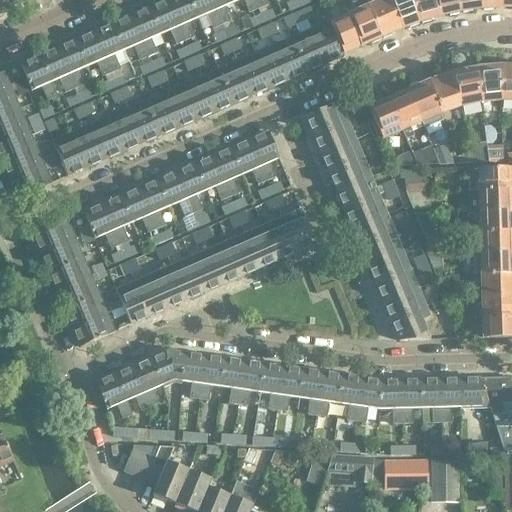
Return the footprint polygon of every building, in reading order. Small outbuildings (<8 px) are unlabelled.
[(189,0),(171,0),(168,1),(185,41),(193,37),(187,23),(197,19),(189,0)] [(210,0),(189,0),(197,19),(206,15),(212,29),(221,25),(210,0)] [(240,36),(237,28),(230,21),(224,7),(234,3),(232,0),(210,0),(221,25),(225,33),(228,41),(240,36)] [(253,0),(232,0),(234,3),(240,0),(243,0),(249,13),(258,9),(253,0)] [(253,0),(258,9),(267,6),(264,0),(253,0)] [(303,8),(300,0),(288,6),(292,14),(303,8)] [(315,3),(313,0),(301,0),(300,0),(303,8),(315,3)] [(379,0),(367,6),(380,37),(382,36),(382,38),(391,35),(390,32),(399,28),(400,28),(388,0),(379,0)] [(413,0),(388,0),(400,28),(419,21),(422,20),(413,0)] [(435,0),(413,0),(422,20),(439,15),(435,0)] [(435,0),(439,15),(449,13),(449,15),(458,14),(457,12),(460,11),(458,0),(435,0)] [(458,0),(460,11),(461,11),(462,13),(471,12),(470,10),(480,8),(481,11),(482,10),(481,0),(458,0)] [(502,0),(481,0),(482,10),(492,10),(492,7),(501,7),(502,7),(502,0)] [(511,0),(502,0),(502,7),(511,7),(511,9),(511,0)] [(150,9),(150,10),(160,35),(170,31),(175,45),(185,41),(168,1),(150,9)] [(346,15),(349,22),(359,46),(369,42),(370,44),(378,40),(377,38),(380,37),(367,6),(346,15)] [(149,9),(131,17),(148,57),(156,53),(151,39),(160,35),(150,10),(149,9)] [(317,19),(313,9),(305,12),(309,22),(317,19)] [(276,20),(273,12),(261,17),(264,25),(276,20)] [(309,22),(305,12),(297,16),(301,26),(309,22)] [(252,28),(249,23),(246,15),(240,18),(245,31),(252,28)] [(131,17),(113,25),(124,51),(133,47),(139,61),(148,57),(131,17)] [(264,25),(261,17),(249,23),(252,28),(253,30),(264,25)] [(328,21),(310,29),(325,64),(342,57),(332,30),(328,21)] [(349,22),(332,30),(342,57),(343,57),(342,54),(359,46),(349,22)] [(113,25),(94,33),(111,73),(120,70),(114,55),(124,51),(113,25)] [(278,36),(274,26),(266,29),(270,39),(278,36)] [(270,39),(266,29),(258,33),(262,43),(270,39)] [(310,29),(292,37),(307,72),(325,64),(310,29)] [(94,33),(77,41),(87,67),(96,63),(102,77),(111,73),(94,33)] [(228,41),(225,33),(213,38),(216,46),(228,41)] [(292,37),(273,46),(287,81),(307,72),(292,37)] [(77,41),(58,49),(75,89),(83,86),(77,71),(87,67),(77,41)] [(242,51),(238,42),(230,45),(234,55),(242,51)] [(203,52),(200,44),(188,49),(192,57),(203,52)] [(234,55),(230,45),(221,49),(226,58),(234,55)] [(273,46),(255,54),(270,88),(287,81),(273,46)] [(58,49),(40,57),(51,83),(59,79),(65,93),(75,89),(58,49)] [(192,57),(188,49),(176,54),(180,62),(192,57)] [(255,54),(237,62),(251,96),(270,88),(255,54)] [(40,57),(24,65),(21,66),(25,76),(31,92),(41,87),(47,101),(57,97),(50,83),(51,83),(40,57)] [(205,67),(201,57),(193,61),(197,71),(205,67)] [(167,68),(163,60),(152,65),(155,73),(167,68)] [(197,71),(193,61),(185,65),(189,74),(197,71)] [(237,62),(218,70),(233,104),(251,96),(237,62)] [(152,65),(151,63),(139,68),(142,76),(154,71),(152,65)] [(484,67),(476,69),(481,102),(481,104),(502,102),(502,99),(500,67),(493,68),(493,66),(484,67)] [(503,67),(500,67),(502,99),(502,102),(511,102),(511,67),(511,68),(511,66),(503,66),(503,67)] [(456,73),(452,74),(461,106),(461,108),(481,104),(481,102),(476,69),(465,72),(464,70),(455,71),(456,73)] [(218,70),(200,77),(215,112),(233,104),(218,70)] [(0,95),(12,90),(25,85),(23,79),(12,84),(13,85),(10,86),(7,77),(5,77),(3,73),(0,73),(0,95)] [(169,83),(165,73),(156,77),(161,87),(169,83)] [(440,78),(429,82),(441,116),(461,108),(461,106),(452,74),(449,75),(448,74),(440,76),(440,78)] [(129,84),(126,76),(114,81),(118,89),(129,84)] [(161,87),(156,77),(148,80),(152,90),(161,87)] [(200,77),(181,85),(196,120),(215,112),(200,77)] [(118,89),(114,81),(102,86),(106,94),(118,89)] [(410,90),(408,92),(421,124),(431,120),(441,116),(429,82),(418,87),(417,85),(409,89),(410,90)] [(12,90),(0,95),(0,116),(20,108),(15,98),(29,92),(26,85),(12,90)] [(181,85),(164,93),(178,128),(196,120),(181,85)] [(131,99),(127,90),(119,93),(123,103),(131,99)] [(94,99),(90,91),(79,97),(82,104),(94,99)] [(397,96),(388,100),(401,132),(421,124),(408,92),(406,92),(405,91),(396,94),(397,96)] [(123,103),(119,93),(111,97),(115,106),(123,103)] [(164,93),(145,101),(160,136),(178,128),(164,93)] [(82,104),(79,97),(67,102),(70,110),(82,104)] [(361,106),(358,99),(350,102),(354,109),(361,106)] [(370,107),(368,109),(370,114),(382,141),(401,132),(388,100),(378,104),(378,102),(370,106),(370,107)] [(145,101),(126,109),(141,144),(160,136),(145,101)] [(305,117),(313,137),(347,122),(341,106),(340,107),(339,102),(305,117)] [(96,115),(92,105),(83,109),(88,118),(96,115)] [(354,109),(350,110),(353,115),(354,119),(365,114),(363,111),(361,107),(361,106),(354,109)] [(51,107),(40,111),(39,111),(43,120),(54,115),(51,107)] [(20,108),(0,116),(0,138),(40,122),(37,114),(27,119),(28,121),(26,122),(20,108)] [(88,118),(83,109),(75,112),(79,122),(88,118)] [(126,109),(109,117),(123,152),(141,144),(126,109)] [(365,114),(354,119),(358,127),(368,123),(365,114)] [(109,117),(91,125),(105,160),(123,152),(109,117)] [(53,119),(44,123),(48,133),(57,130),(53,119)] [(40,122),(0,138),(0,160),(0,161),(36,146),(30,132),(32,131),(34,135),(44,131),(40,122)] [(321,155),(355,141),(347,122),(313,137),(321,155)] [(91,125),(72,133),(87,168),(105,160),(91,125)] [(56,151),(65,172),(67,176),(87,168),(72,133),(52,142),(56,151)] [(267,134),(249,141),(266,182),(275,178),(269,163),(275,161),(274,160),(278,158),(267,134)] [(249,141),(230,149),(241,175),(251,171),(257,185),(266,182),(249,141)] [(355,141),(321,155),(328,174),(363,159),(355,141)] [(367,148),(370,156),(380,152),(377,143),(367,148)] [(36,146),(0,161),(8,179),(43,164),(56,159),(53,153),(41,158),(36,146)] [(427,147),(411,154),(416,167),(436,167),(427,147)] [(230,149),(212,157),(223,183),(229,198),(237,194),(232,179),(241,175),(230,149)] [(380,152),(370,156),(374,165),(384,160),(380,152)] [(416,167),(412,156),(411,154),(394,161),(396,168),(416,167)] [(453,154),(437,161),(440,167),(458,166),(453,154)] [(471,154),(456,160),(459,167),(470,166),(473,166),(471,154)] [(501,155),(487,156),(488,165),(502,164),(501,155)] [(212,157),(193,165),(204,191),(215,187),(221,202),(229,198),(223,183),(212,157)] [(43,164),(8,179),(17,199),(52,184),(46,171),(58,165),(55,159),(43,164)] [(363,159),(328,174),(336,193),(371,178),(363,159)] [(193,165),(175,173),(186,199),(193,214),(201,210),(195,195),(204,191),(193,165)] [(511,169),(477,170),(477,190),(511,190),(511,181),(511,172),(511,169)] [(175,173),(157,181),(168,207),(178,203),(184,218),(192,214),(186,199),(175,173)] [(404,177),(405,191),(423,191),(423,177),(404,177)] [(371,178),(336,193),(344,211),(379,196),(371,178)] [(157,181),(139,189),(150,215),(156,230),(165,226),(158,211),(168,207),(157,181)] [(395,190),(391,181),(381,185),(384,194),(395,190)] [(283,191),(279,183),(268,187),(272,196),(283,191)] [(260,201),(272,196),(268,187),(257,192),(260,201)] [(139,189),(121,197),(132,223),(141,219),(147,233),(156,230),(150,215),(139,189)] [(398,198),(395,190),(384,194),(388,202),(398,198)] [(511,190),(477,190),(478,212),(511,212),(511,209),(511,200),(511,190)] [(427,192),(405,192),(411,207),(427,207),(427,192)] [(285,206),(281,196),(273,199),(277,209),(285,206)] [(379,196),(344,211),(352,230),(387,215),(379,196)] [(121,197),(102,205),(113,231),(120,245),(127,242),(122,227),(132,223),(121,197)] [(246,207),(243,199),(231,203),(235,212),(246,207)] [(277,209),(273,199),(265,203),(269,213),(277,209)] [(224,217),(235,212),(231,203),(220,208),(224,217)] [(102,205),(83,213),(88,224),(91,233),(94,240),(104,235),(111,249),(119,245),(113,231),(102,205)] [(300,210),(281,218),(296,253),(315,245),(300,210)] [(249,222),(244,212),(236,215),(240,225),(249,222)] [(433,212),(414,213),(423,234),(433,233),(433,212)] [(511,212),(478,212),(478,233),(511,232),(511,213),(511,214),(511,212)] [(209,223),(206,215),(195,219),(198,228),(209,223)] [(240,225),(236,215),(228,219),(232,229),(240,225)] [(387,215),(352,230),(360,248),(395,233),(387,215)] [(281,218),(263,226),(278,261),(296,253),(281,218)] [(187,233),(198,228),(195,219),(183,224),(187,233)] [(32,236),(39,254),(75,239),(67,220),(58,225),(32,236)] [(405,220),(395,224),(399,232),(408,227),(405,220)] [(81,237),(91,233),(88,224),(77,229),(81,237)] [(263,226),(244,234),(259,269),(278,261),(263,226)] [(212,238),(207,228),(199,231),(204,241),(212,238)] [(409,228),(399,232),(402,240),(412,236),(409,228)] [(173,239),(169,230),(158,235),(162,244),(173,239)] [(204,241),(199,231),(191,235),(196,245),(204,241)] [(511,232),(478,233),(479,254),(511,253),(511,232)] [(91,233),(81,237),(84,245),(95,241),(94,240),(91,233)] [(395,233),(360,248),(368,267),(403,253),(395,233)] [(244,234),(226,242),(241,277),(259,269),(244,234)] [(423,234),(426,255),(433,254),(431,234),(423,234)] [(150,248),(162,244),(158,235),(147,240),(150,248)] [(75,239),(39,254),(48,273),(83,259),(75,239)] [(226,242),(208,250),(223,285),(241,277),(226,242)] [(175,254),(171,244),(163,247),(167,257),(175,254)] [(137,254),(133,246),(122,251),(125,259),(137,254)] [(167,257),(163,247),(155,251),(159,261),(167,257)] [(208,250),(189,258),(204,293),(223,285),(208,250)] [(114,264),(125,259),(122,251),(110,256),(114,264)] [(403,253),(368,267),(376,286),(411,272),(403,253)] [(511,253),(479,254),(480,275),(511,274),(511,253)] [(442,255),(427,256),(432,268),(442,268),(442,255)] [(421,257),(411,261),(415,269),(424,265),(421,257)] [(189,258),(171,266),(186,301),(204,293),(189,258)] [(83,259),(48,273),(55,291),(91,276),(83,259)] [(139,269),(135,259),(127,263),(131,273),(139,269)] [(131,273),(127,263),(118,266),(123,276),(131,273)] [(100,264),(91,268),(93,274),(103,270),(100,264)] [(425,265),(415,270),(418,278),(428,273),(425,265)] [(171,266),(153,274),(168,308),(186,301),(171,266)] [(91,276),(55,291),(63,309),(98,294),(93,282),(106,277),(103,270),(91,276)] [(411,272),(376,286),(384,305),(418,290),(411,272)] [(153,274),(135,282),(149,316),(168,308),(153,274)] [(511,274),(480,275),(480,297),(511,295),(511,274)] [(448,285),(457,284),(458,275),(448,276),(448,285)] [(115,290),(118,299),(121,305),(125,314),(130,325),(149,316),(135,282),(115,290)] [(418,290),(384,305),(392,324),(426,309),(418,290)] [(98,294),(63,309),(71,327),(106,312),(103,305),(98,294)] [(437,294),(427,299),(431,307),(441,302),(437,294)] [(511,295),(480,297),(481,318),(511,317),(511,295)] [(449,296),(453,307),(465,306),(464,296),(449,296)] [(121,305),(118,299),(103,305),(106,312),(109,311),(121,305)] [(441,303),(431,307),(434,315),(444,311),(441,303)] [(125,314),(121,305),(109,311),(112,319),(125,314)] [(426,309),(392,324),(399,342),(427,340),(425,336),(427,335),(421,321),(430,317),(426,309)] [(106,312),(71,327),(79,345),(104,336),(102,331),(113,327),(106,312)] [(511,317),(481,318),(481,335),(483,335),(483,339),(511,338),(511,317)] [(473,331),(463,330),(465,335),(472,340),(472,335),(473,335),(473,331)] [(167,355),(151,361),(162,386),(172,381),(182,383),(186,355),(172,353),(166,354),(167,355)] [(186,355),(182,383),(191,384),(189,398),(198,400),(200,385),(205,358),(186,355)] [(205,358),(200,385),(198,400),(208,401),(210,386),(220,388),(224,360),(205,358)] [(224,360),(220,388),(230,389),(228,404),(237,406),(240,391),(244,363),(224,360)] [(151,361),(132,369),(143,394),(150,408),(159,404),(152,390),(162,386),(151,361)] [(244,363),(240,391),(237,406),(247,407),(249,392),(259,393),(263,366),(244,363)] [(263,366),(259,393),(269,395),(267,410),(276,411),(279,396),(283,369),(263,366)] [(132,369),(114,377),(126,402),(134,398),(141,412),(150,408),(143,394),(132,369)] [(283,369),(279,396),(276,411),(286,412),(288,397),(299,399),(303,372),(283,369)] [(322,375),(303,372),(299,399),(309,400),(306,415),(316,417),(322,375)] [(328,403),(338,404),(342,377),(322,375),(316,417),(325,418),(328,403)] [(114,377),(98,383),(95,385),(106,409),(108,408),(109,409),(117,406),(122,420),(132,416),(126,402),(114,377)] [(342,377),(338,404),(348,406),(346,421),(355,423),(357,407),(361,380),(342,377)] [(511,378),(479,380),(490,409),(497,430),(506,456),(510,456),(511,455),(511,378)] [(361,380),(357,407),(355,423),(365,424),(367,408),(379,410),(381,383),(361,380)] [(479,380),(459,381),(460,408),(480,407),(480,409),(489,409),(490,409),(479,380)] [(440,381),(420,382),(421,409),(432,409),(432,424),(441,424),(441,408),(440,381)] [(459,381),(440,381),(441,408),(441,424),(451,423),(451,429),(460,429),(460,408),(459,381)] [(381,383),(379,410),(392,410),(392,425),(401,425),(401,410),(400,382),(381,383)] [(420,382),(400,382),(401,410),(401,425),(411,425),(411,409),(421,409),(420,382)] [(113,430),(113,437),(125,438),(135,438),(136,429),(113,428),(113,430)] [(157,431),(145,430),(145,439),(156,440),(157,431)] [(168,431),(157,431),(156,440),(168,441),(168,431)] [(192,433),(180,432),(180,442),(191,443),(192,433)] [(0,433),(0,466),(13,461),(0,433)] [(203,434),(192,433),(191,443),(202,444),(203,434)] [(230,435),(219,434),(218,444),(230,445),(230,435)] [(242,436),(230,435),(230,445),(241,446),(242,436)] [(271,438),(260,437),(259,447),(270,447),(271,438)] [(283,439),(271,438),(270,447),(282,448),(283,439)] [(310,441),(299,440),(298,449),(310,450),(310,441)] [(322,441),(310,441),(310,450),(321,451),(322,441)] [(351,444),(340,443),(339,453),(350,453),(351,444)] [(363,445),(351,444),(350,453),(362,454),(363,445)] [(455,445),(442,446),(442,457),(455,457),(455,445)] [(466,460),(490,459),(489,445),(465,445),(466,460)] [(403,446),(391,446),(391,456),(403,456),(403,446)] [(414,446),(403,446),(403,456),(414,456),(414,446)] [(442,446),(429,446),(429,457),(442,457),(442,446)] [(123,471),(134,476),(146,447),(134,447),(123,471)] [(146,447),(134,476),(145,481),(158,448),(146,447)] [(220,448),(206,447),(206,455),(219,456),(220,448)] [(158,448),(145,481),(156,486),(152,495),(174,505),(188,471),(167,463),(171,452),(173,449),(158,448)] [(503,450),(490,450),(490,459),(503,458),(503,450)] [(244,451),(236,451),(235,459),(243,459),(244,451)] [(248,452),(243,463),(249,467),(255,456),(248,452)] [(282,452),(274,452),(269,463),(277,466),(282,452)] [(324,473),(328,460),(313,455),(309,469),(324,473)] [(373,460),(331,457),(326,473),(355,475),(354,483),(370,484),(373,460)] [(502,471),(502,460),(492,460),(492,471),(502,471)] [(423,462),(383,462),(384,493),(423,491),(427,491),(426,461),(423,462)] [(511,511),(511,461),(503,462),(502,492),(503,511),(511,511)] [(430,463),(430,504),(458,504),(459,463),(430,463)] [(188,471),(174,505),(191,511),(197,511),(208,488),(211,481),(188,471)] [(492,471),(492,499),(502,500),(502,471),(492,471)] [(229,497),(222,511),(249,511),(252,506),(258,493),(235,483),(229,497)] [(208,488),(197,511),(222,511),(229,497),(208,488)]
